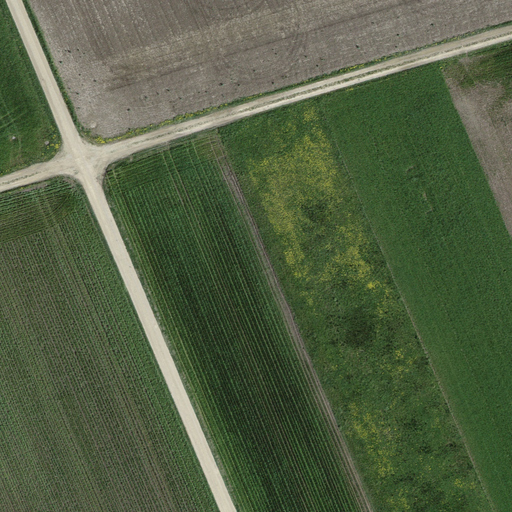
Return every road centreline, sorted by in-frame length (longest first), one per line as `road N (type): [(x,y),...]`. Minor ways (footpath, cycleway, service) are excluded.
road 1 (track): [(226,511),(11,0)]
road 2 (track): [(511,34),(0,183)]
